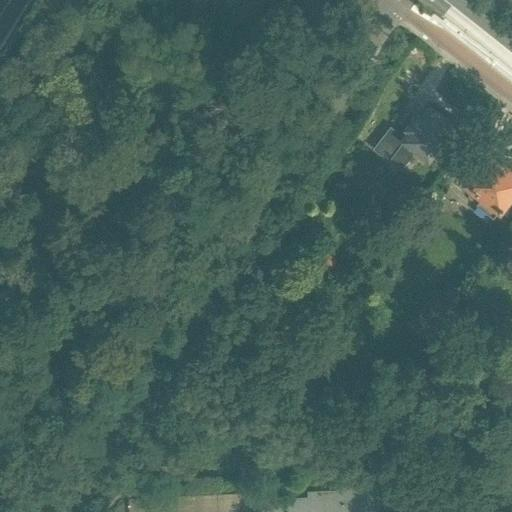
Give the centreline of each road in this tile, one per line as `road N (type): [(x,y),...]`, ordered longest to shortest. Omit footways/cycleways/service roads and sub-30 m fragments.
road 1 (unclassified): [(59,511),(395,8)]
road 2 (residential): [(395,8),(511,97)]
